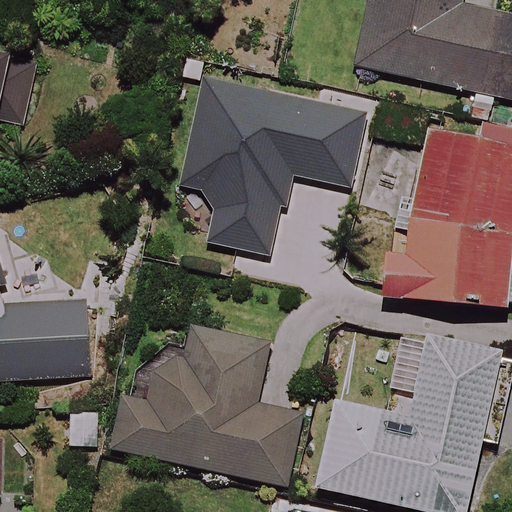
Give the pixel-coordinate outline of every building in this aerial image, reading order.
[(476,95),(494,12),(458,5),(459,0),(368,0),(354,69),(476,95)] [(511,16),(494,12),(476,95),(511,102),(511,16)] [(0,123),(18,127),(32,68),(0,60),(0,123)] [(366,120),(202,86),(180,193),(214,200),(204,245),(271,259),(288,179),(351,192),(366,120)] [(511,141),(423,132),(413,233),(392,231),(385,299),(504,311),(511,226),(511,141)] [(0,383),(86,377),(81,306),(0,311),(0,383)] [(143,404),(120,399),(111,440),(109,451),(283,487),(297,419),(252,410),(265,347),(181,330),(171,376),(149,371),(143,404)] [(506,399),(511,369),(511,361),(402,338),(385,419),(335,408),(317,492),(413,511),(465,511),(481,441),(496,444),(506,399)]
